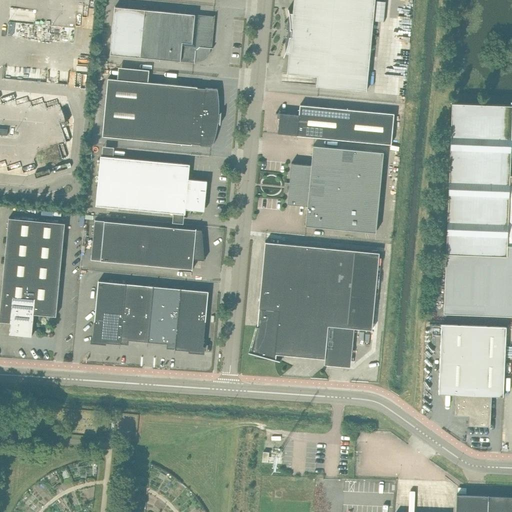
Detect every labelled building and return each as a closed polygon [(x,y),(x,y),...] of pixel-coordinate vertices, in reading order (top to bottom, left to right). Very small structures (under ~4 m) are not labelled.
[(316,86),(326,87),(366,91),(375,0),(294,0),(293,13),(289,13),(289,9),(288,9),(289,15),(290,22),(290,29),(290,30),(291,30),(291,37),(289,36),(289,37),(288,44),(286,50),(283,57),(284,57),(286,53),(289,53),(287,73),(317,76),(316,86)] [(195,59),(201,59),(207,54),(208,48),(213,48),(212,48),(215,15),(214,15),(214,16),(115,7),(111,54),(194,62),(194,63),(195,63),(195,59)] [(105,107),(102,136),(192,144),(200,144),(200,145),(202,146),(212,146),(213,145),(213,143),(214,141),(214,139),(215,138),(215,136),(216,134),(216,132),(217,131),(217,129),(217,127),(218,125),(218,123),(219,118),(219,113),(219,111),(219,109),(219,107),(219,105),(219,103),(219,101),(219,100),(219,98),(218,96),(218,94),(218,92),(218,90),(217,89),(205,87),(205,88),(197,87),(148,82),(149,70),(119,67),(118,79),(108,78),(105,107)] [(11,90),(0,94),(0,95),(2,102),(14,98),(11,90)] [(511,104),(452,102),(446,253),(507,255),(507,245),(511,245),(511,174),(510,174),(511,128),(511,104)] [(299,115),(280,113),(278,133),(390,144),(393,114),(300,105),(299,115)] [(9,129),(0,128),(0,136),(9,137),(9,129)] [(313,145),(311,165),(292,163),(291,163),(288,204),(307,205),(306,225),(316,226),(376,232),(383,152),(313,145)] [(101,156),(96,205),(173,213),(172,223),(183,224),(184,214),(185,214),(186,209),(204,210),(206,191),(207,181),(188,179),(190,164),(180,163),(113,157),(114,147),(103,146),(102,156),(101,156)] [(65,223),(9,218),(0,308),(0,321),(10,322),(9,334),(32,337),(34,314),(56,316),(65,223)] [(192,229),(95,220),(91,259),(192,269),(192,270),(193,259),(205,260),(205,259),(204,259),(202,230),(192,229)] [(249,351),(248,352),(254,354),(254,358),(275,360),(280,361),(280,360),(279,360),(281,354),(325,359),(328,326),(372,330),(379,252),(355,250),(275,243),(265,242),(257,326),(256,326),(257,327),(250,352),(249,351)] [(446,253),(444,313),(511,315),(511,245),(507,245),(507,255),(446,253)] [(98,281),(94,326),(93,336),(92,342),(93,342),(93,341),(120,344),(120,345),(126,282),(126,283),(98,281)] [(126,282),(120,345),(121,341),(127,342),(127,339),(148,341),(153,285),(153,286),(126,283),(126,282)] [(154,285),(153,285),(148,341),(169,343),(169,346),(175,346),(175,350),(181,287),(180,288),(154,286),(154,285)] [(181,287),(175,350),(175,349),(202,351),(202,352),(203,352),(203,346),(208,291),(181,288),(181,287)] [(506,327),(441,324),(438,394),(455,394),(455,414),(470,415),(469,425),(490,426),(491,396),(503,396),(506,327)] [(349,355),(356,355),(357,329),(350,329),(349,355)] [(511,511),(511,495),(457,494),(456,511),(511,511)]
